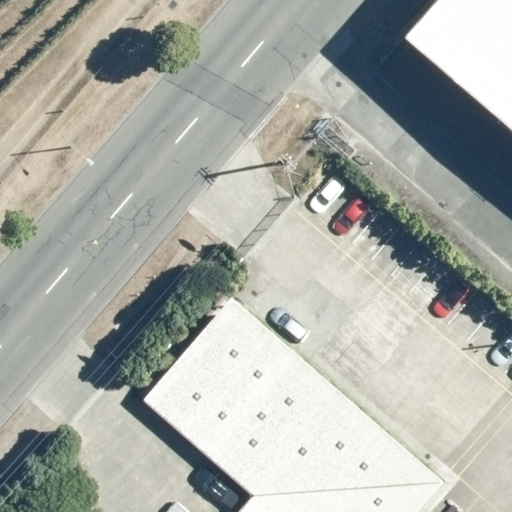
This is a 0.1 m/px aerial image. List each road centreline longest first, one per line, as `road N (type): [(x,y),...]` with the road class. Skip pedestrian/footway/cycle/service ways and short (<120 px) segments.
road 1 (secondary): [(301,0),(0,348)]
road 2 (unknown): [(168,153),(511,417)]
